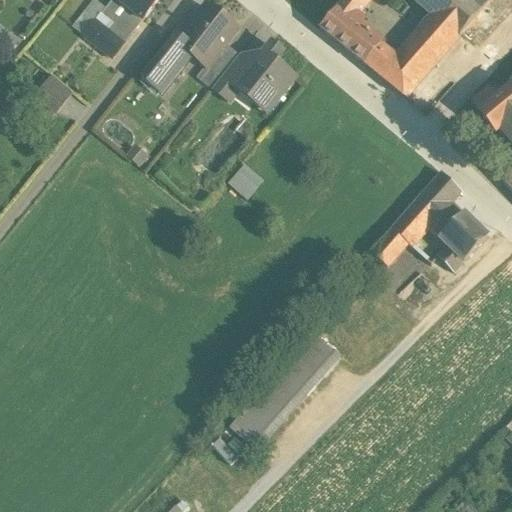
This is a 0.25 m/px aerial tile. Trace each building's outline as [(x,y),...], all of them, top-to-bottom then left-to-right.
[(116,0),(143,21),(154,7),(152,5),(156,0),(116,0)] [(344,0),(319,31),(363,66),(379,45),(351,23),(369,0),(344,0)] [(482,11),(469,0),(411,0),(431,17),(456,40),(482,11)] [(469,0),(482,11),(491,0),(469,0)] [(181,39),(179,41),(192,51),(208,62),(206,68),(224,45),(236,29),(231,25),(232,24),(229,22),(229,23),(222,18),(223,17),(221,15),(216,21),(203,11),(181,39)] [(395,58),(378,77),(405,98),(456,40),(431,17),(395,58)] [(123,44),(95,21),(84,35),(112,58),(123,44)] [(142,79),(161,94),(183,67),(181,66),(189,54),(192,51),(179,41),(181,39),(177,36),(142,79)] [(224,45),(206,68),(204,67),(195,78),(211,91),(238,56),(224,45)] [(379,45),(363,66),(378,77),(395,58),(379,45)] [(253,68),(240,85),(241,85),(270,109),(294,80),(274,64),(281,54),(271,46),(253,68)] [(238,56),(211,91),(227,103),(241,85),(240,85),(253,68),(238,56)] [(70,95),(51,80),(36,99),(55,114),(70,95)] [(480,115),(495,134),(499,130),(511,145),(511,88),(497,101),(480,115)] [(488,90),(471,104),(480,115),(497,101),(488,90)] [(244,164),(227,183),(246,200),(263,181),(244,164)] [(511,173),(503,182),(511,192),(511,173)] [(441,174),(406,213),(427,232),(451,205),(461,194),(441,174)] [(451,205),(429,229),(440,240),(463,216),(451,205)] [(427,232),(406,213),(390,231),(407,246),(411,250),(427,232)] [(487,239),(463,216),(440,240),(447,247),(463,263),(487,239)] [(407,246),(390,231),(369,255),(386,270),(407,246)] [(463,263),(447,247),(437,258),(453,274),(463,263)] [(312,337),(229,431),(257,455),(339,361),(312,337)]
